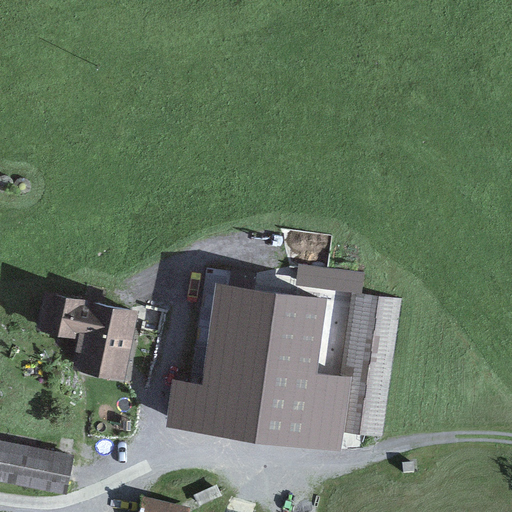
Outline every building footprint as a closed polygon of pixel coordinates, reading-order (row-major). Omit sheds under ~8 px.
[(224,298),(219,298),(207,367),(185,361),(166,405),(201,417),(201,421),(317,439),(318,435),(341,437),(341,429),(333,428),(338,394),(324,390),(326,376),(316,374),(324,315),(274,307),(277,288),(226,281),(224,298)] [(139,303),(44,282),(38,325),(77,333),(73,364),(125,373),(139,303)] [(400,298),(352,291),(338,394),(333,428),(341,429),(381,435),(400,298)] [(73,450),(0,435),(0,475),(65,489),(73,450)] [(416,460),(402,460),(403,472),(418,471),(416,460)] [(316,477),(290,467),(277,496),(303,507),(316,477)] [(189,511),(191,506),(143,494),(139,511),(189,511)]
